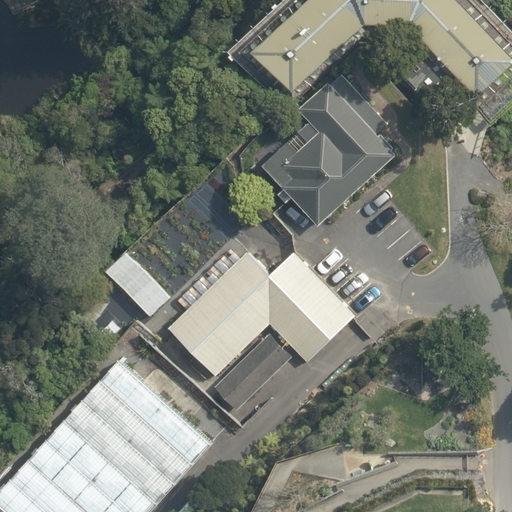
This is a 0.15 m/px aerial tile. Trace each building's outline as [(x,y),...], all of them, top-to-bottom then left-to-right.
[(293,0),(235,54),(273,94),(279,88),(295,102),(370,34),(409,36),(426,54),(402,75),(432,107),(455,86),(480,112),(484,116),(488,121),(494,127),(511,112),(511,30),(484,0),(293,0)] [(294,198),(320,226),(367,185),(399,156),(394,151),(396,149),(383,134),(380,137),(378,134),(389,124),(344,75),(333,85),(331,83),(300,110),(306,117),(298,124),(303,129),(300,132),(301,135),(292,144),(291,143),(264,166),(285,188),(279,194),(287,203),(294,198)] [(436,254),(413,228),(398,241),(405,248),(393,259),(410,278),(436,254)] [(152,316),(172,297),(129,251),(108,269),(152,316)] [(250,251),(171,327),(217,376),(272,323),(309,362),(358,315),(297,251),(272,274),(250,251)] [(294,356),(272,333),(217,387),(239,409),(294,356)] [(8,511),(153,511),(215,445),(121,360),(0,492),(0,504),(2,506),(8,511)]
